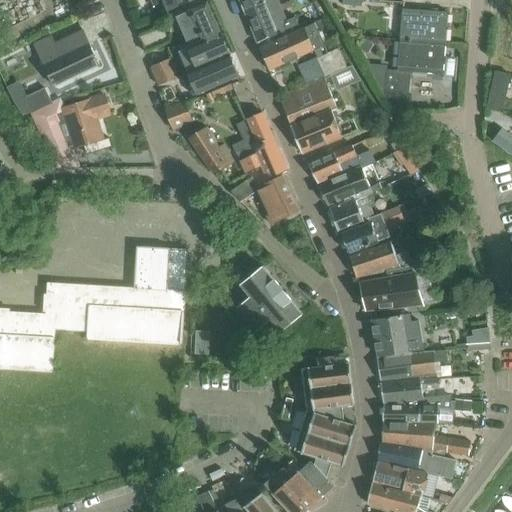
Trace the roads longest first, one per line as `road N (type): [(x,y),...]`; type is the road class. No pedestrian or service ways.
road 1 (residential): [(346,293),(228,0)]
road 2 (unclassified): [(511,289),(475,166),(483,0)]
road 3 (residential): [(107,511),(240,457),(262,425),(263,407),(190,403)]
road 4 (residential): [(351,506),(368,400),(346,293)]
road 5 (unclassified): [(199,173),(169,156),(116,0)]
road 6 (residential): [(346,293),(326,292),(199,173)]
